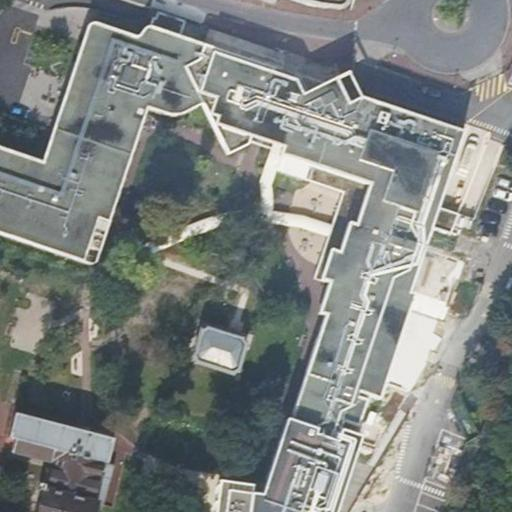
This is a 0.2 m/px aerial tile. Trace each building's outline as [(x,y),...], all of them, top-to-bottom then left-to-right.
[(201,58),(206,43),(153,25),(148,25),(143,29),(139,32),(135,32),(98,20),(94,20),(89,23),(45,154),(43,158),(39,158),(34,157),(0,145),(0,231),(91,262),(94,262),(97,261),(100,256),(148,107),(174,113),(183,113),(191,110),(198,106),(204,102),(186,65),(201,58)] [(281,155),(301,162),(326,83),(303,95),(297,82),(274,74),(276,66),(206,43),(201,58),(186,65),(204,102),(229,154),(249,145),(252,134),(285,145),(281,155)] [(326,83),(301,162),(310,165),(306,179),(344,192),(315,279),(336,286),(290,420),(317,429),(315,434),(335,441),(340,427),(342,421),(357,426),(366,401),(357,397),(358,393),(380,400),(416,295),(410,293),(432,227),(453,234),(459,218),(438,211),(465,130),(363,96),(351,102),(338,77),(326,83)] [(412,338),(434,343),(441,315),(420,310),(417,323),(415,322),(412,338)] [(202,325),(193,354),(196,359),(238,372),(250,336),(208,323),(202,325)] [(16,412),(9,437),(53,448),(36,511),(95,511),(99,500),(94,499),(104,461),(108,462),(114,437),(16,412)] [(331,511),(358,433),(340,427),(335,441),(315,434),(317,429),(290,420),(263,491),(216,486),(210,511),(331,511)]
